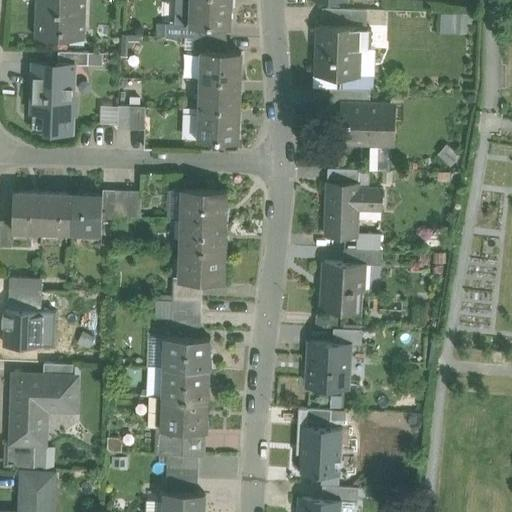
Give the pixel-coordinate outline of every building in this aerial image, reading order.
[(36,0),(35,36),(85,38),(86,0),(36,0)] [(177,0),(178,1),(177,23),(189,24),(190,0),(177,0)] [(230,0),(190,0),(189,24),(195,24),(227,26),(230,26),(231,8),(230,0)] [(367,8),(323,7),(322,24),(360,25),(360,28),(366,28),(367,8)] [(165,36),(195,36),(195,24),(189,24),(177,23),(165,23),(165,36)] [(322,24),(318,23),(317,74),(358,76),(359,47),(371,47),(371,28),(366,28),(360,28),(360,25),(322,24)] [(195,24),(195,36),(226,38),(227,26),(195,24)] [(194,51),(200,52),(200,50),(226,51),(226,38),(195,36),(194,51)] [(89,51),(58,50),(58,61),(74,62),(74,63),(88,64),(89,51)] [(226,51),(200,50),(200,52),(199,80),(240,81),(241,81),(241,64),(241,51),(226,51)] [(58,61),(34,61),(33,111),(76,113),(77,93),(73,93),(74,63),(74,62),(58,61)] [(240,81),(199,80),(198,108),(239,109),(240,109),(240,81)] [(370,89),(331,87),(330,102),(341,103),(370,104),(370,89)] [(370,104),(341,103),(340,139),(373,140),(373,135),(389,136),(390,105),(370,104)] [(103,126),(118,127),(118,104),(104,104),(103,126)] [(131,105),(118,104),(118,127),(130,127),(131,105)] [(145,106),(131,105),(130,127),(144,128),(145,106)] [(239,109),(198,108),(197,138),(238,140),(239,109)] [(371,144),(372,167),(386,166),(385,143),(371,144)] [(359,168),(328,167),(328,180),(359,181),(359,168)] [(359,181),(328,180),(326,235),(357,236),(358,208),(383,209),(384,188),(359,187),(359,181)] [(227,189),(183,188),(182,217),(226,218),(226,207),(227,207),(227,189)] [(115,189),(103,189),(103,194),(102,217),(114,218),(115,189)] [(116,189),(115,218),(127,218),(127,189),(116,189)] [(127,189),(127,218),(140,219),(141,190),(127,189)] [(44,192),(14,191),(13,220),(12,228),(42,229),(44,192)] [(74,193),(44,192),(42,229),(42,230),(62,230),(72,230),(74,193)] [(103,194),(74,193),(72,230),(102,231),(102,217),(103,194)] [(226,218),(182,217),(181,245),(225,246),(225,236),(226,236),(226,219),(226,218)] [(13,220),(1,220),(0,241),(0,245),(12,246),(12,228),(13,220)] [(62,230),(42,230),(42,250),(62,250),(62,230)] [(36,241),(36,232),(14,232),(14,241),(36,241)] [(225,246),(181,245),(180,276),(179,279),(201,280),(224,280),(224,267),(225,267),(225,246)] [(372,249),(344,248),(343,261),(365,262),(365,263),(371,264),(372,249)] [(343,261),(325,260),(322,308),(362,310),(365,263),(365,262),(343,261)] [(41,277),(11,276),(10,288),(40,289),(41,277)] [(201,280),(179,279),(180,276),(174,276),(173,299),(201,301),(201,280)] [(40,289),(10,288),(10,308),(39,309),(40,289)] [(173,300),(157,299),(157,317),(173,318),(173,312),(173,300)] [(201,301),(173,299),(173,300),(173,312),(200,312),(201,301)] [(10,308),(6,308),(4,343),(38,345),(39,324),(39,309),(10,308)] [(200,312),(173,312),(173,318),(173,325),(200,326),(200,312)] [(53,325),(39,324),(38,345),(52,346),(53,325)] [(362,330),(334,329),(334,343),(350,344),(361,344),(362,330)] [(210,337),(165,335),(165,337),(168,337),(168,348),(165,348),(164,366),(209,368),(209,355),(210,355),(210,337)] [(334,343),(308,342),(307,385),(348,387),(350,344),(334,343)] [(73,363),(44,362),(44,375),(73,376),(73,363)] [(209,368),(164,366),(163,395),(208,396),(208,385),(209,385),(209,368)] [(44,375),(15,374),(11,443),(45,445),(47,406),(75,408),(77,376),(73,376),(44,375)] [(208,396),(163,395),(163,396),(165,396),(164,426),(164,428),(184,429),(207,430),(207,417),(208,417),(208,396)] [(307,408),(307,421),(330,422),(331,409),(307,408)] [(331,409),(330,422),(346,423),(347,410),(331,409)] [(184,429),(164,428),(164,426),(157,426),(156,453),(168,454),(184,454),(184,429)] [(343,428),(303,426),(300,471),(340,473),(343,428)] [(11,443),(5,443),(4,466),(54,468),(55,445),(45,445),(11,443)] [(184,454),(168,454),(168,466),(197,467),(198,455),(184,454)] [(197,467),(168,466),(167,478),(197,479),(197,467)] [(54,472),(23,470),(22,489),(29,489),(54,490),(54,472)] [(197,479),(167,478),(167,491),(197,492),(197,479)] [(358,486),(323,484),(322,500),(345,502),(357,502),(358,486)] [(28,511),(52,511),(54,490),(29,489),(28,511)] [(167,491),(164,491),(162,511),(204,511),(205,492),(197,492),(167,491)] [(322,500),(304,499),(303,511),(344,511),(345,502),(322,500)]
